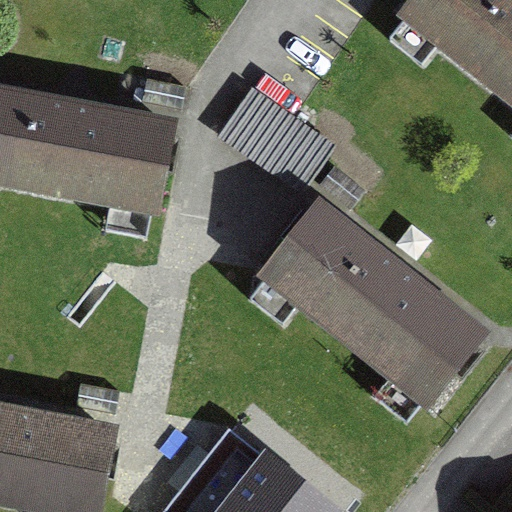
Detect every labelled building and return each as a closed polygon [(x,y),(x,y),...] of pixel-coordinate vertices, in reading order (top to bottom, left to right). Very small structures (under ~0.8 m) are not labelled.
[(511,0),(418,0),(407,15),(511,98),(511,0)] [(0,180),(154,210),(170,128),(0,95),(0,180)] [(257,98),(232,134),(311,187),(335,151),(257,98)] [(479,337),(318,210),(267,275),(428,402),(479,337)] [(0,497),(74,511),(96,511),(111,435),(0,413),(0,497)] [(340,511),(266,454),(220,511),(340,511)]
